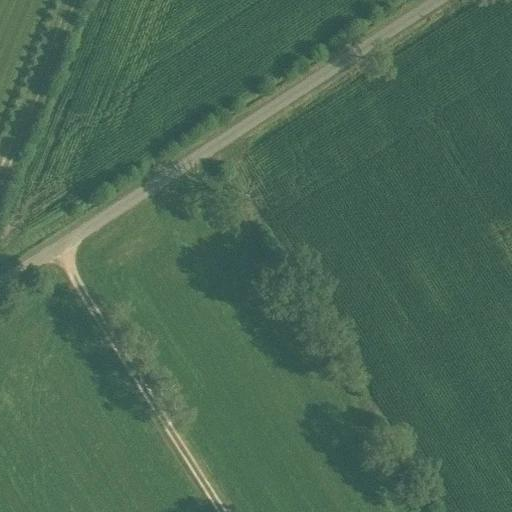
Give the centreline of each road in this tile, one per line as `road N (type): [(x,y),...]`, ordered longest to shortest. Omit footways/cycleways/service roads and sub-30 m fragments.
road 1 (unclassified): [(0,285),(436,0)]
road 2 (unknown): [(222,511),(55,249)]
road 3 (track): [(70,0),(0,174)]
